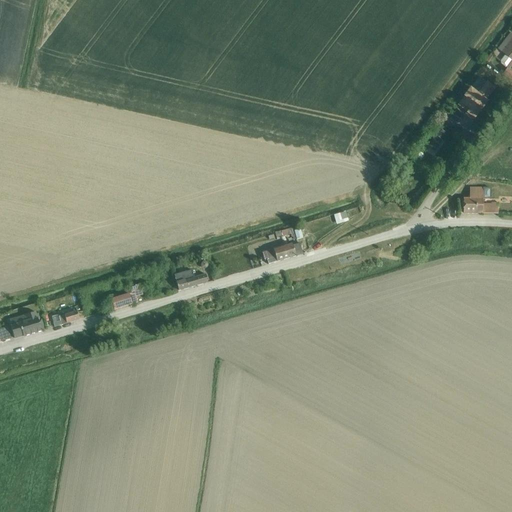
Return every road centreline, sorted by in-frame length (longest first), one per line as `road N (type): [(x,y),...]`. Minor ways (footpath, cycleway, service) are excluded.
road 1 (unclassified): [(417,225),(0,350)]
road 2 (residential): [(417,225),(511,92)]
